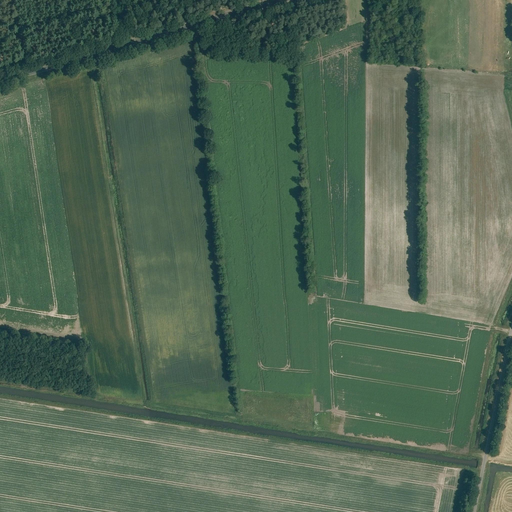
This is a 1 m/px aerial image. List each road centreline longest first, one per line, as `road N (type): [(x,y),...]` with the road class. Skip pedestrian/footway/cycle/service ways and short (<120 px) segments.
road 1 (tertiary): [(0,81),(283,0)]
road 2 (unclassified): [(474,511),(511,330)]
